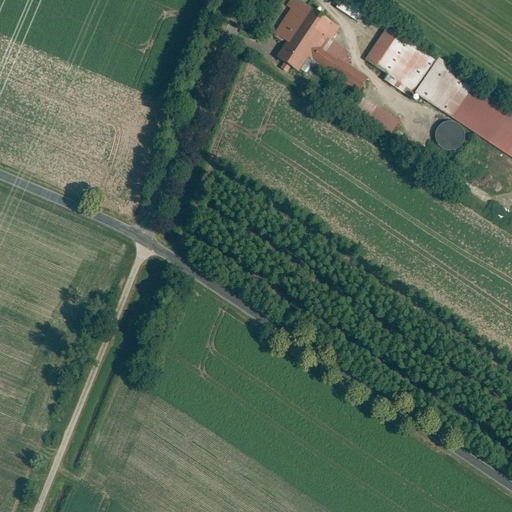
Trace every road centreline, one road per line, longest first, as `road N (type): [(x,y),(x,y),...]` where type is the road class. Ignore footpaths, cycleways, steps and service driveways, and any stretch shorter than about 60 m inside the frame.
road 1 (tertiary): [(511,487),(145,241)]
road 2 (track): [(37,511),(145,241)]
road 3 (unclassified): [(242,0),(145,241)]
road 4 (tertiary): [(145,241),(0,176)]
